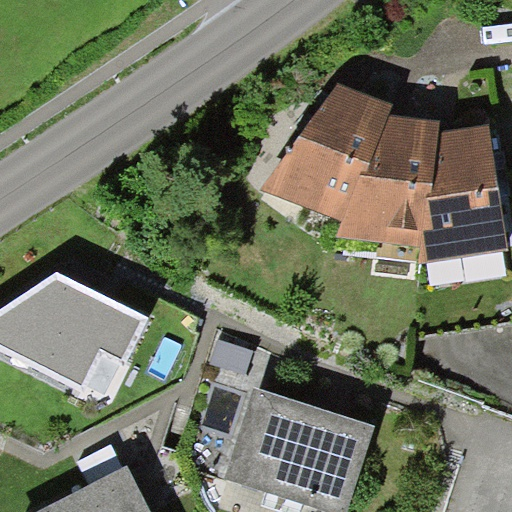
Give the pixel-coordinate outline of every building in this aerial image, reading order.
[(340,93),(264,197),(342,226),(359,185),(367,186),(387,122),(391,111),(340,93)] [(342,226),(337,243),(422,253),(428,206),(433,205),(439,142),(440,130),(387,122),(367,186),(359,185),(342,226)] [(428,206),(422,253),(421,268),(509,257),(487,133),(439,142),(433,205),(428,206)] [(77,290),(56,280),(0,317),(0,354),(104,409),(144,322),(77,290)] [(253,354),(219,342),(211,364),(245,376),(253,354)] [(258,392),(227,485),(308,511),(347,511),(375,430),(336,417),(258,392)] [(129,471),(46,511),(149,511),(143,499),(129,471)]
